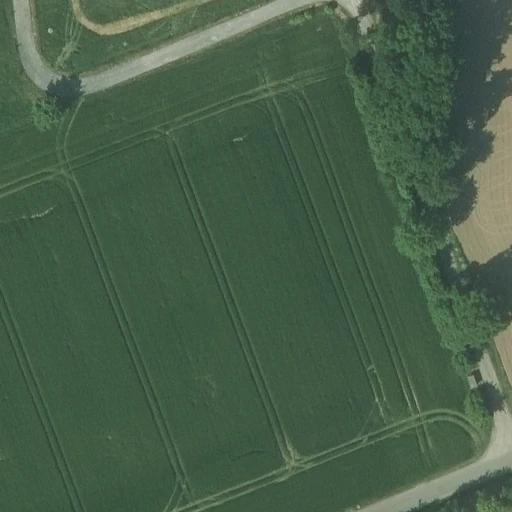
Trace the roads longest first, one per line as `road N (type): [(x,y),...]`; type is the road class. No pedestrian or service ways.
road 1 (residential): [(510,457),(349,0)]
road 2 (residential): [(371,511),(510,457)]
